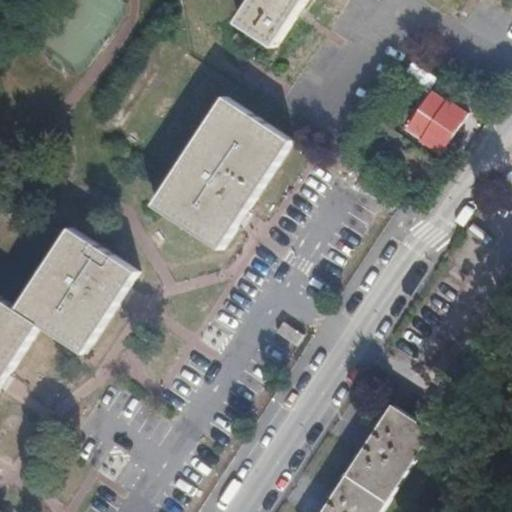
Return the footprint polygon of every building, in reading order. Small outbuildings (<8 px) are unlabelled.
[(251,0),(240,18),(277,43),(305,0),(251,0)] [(429,84),(434,75),(414,62),(408,70),(429,84)] [(449,102),(433,92),(410,126),(425,136),(423,139),(442,153),(470,112),(451,99),(449,102)] [(295,139),(230,95),(159,201),(226,244),(244,216),(295,139)] [(397,129),(392,136),(416,152),(421,144),(397,129)] [(370,177),(376,167),(355,152),(348,162),(370,177)] [(20,307),(0,293),(0,387),(44,321),(87,349),(140,268),(74,225),(20,307)] [(306,332),(284,318),(277,330),(297,344),(306,332)] [(388,511),(439,432),(400,407),(330,511),(388,511)]
